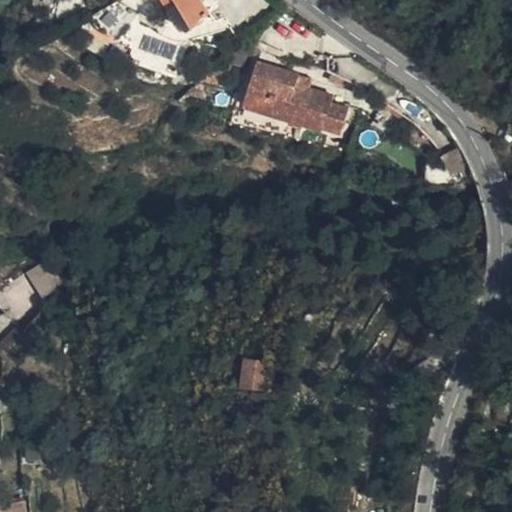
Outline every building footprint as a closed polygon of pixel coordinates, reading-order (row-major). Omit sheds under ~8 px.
[(188,12),(206,0),(180,0),(179,1),(188,12)] [(199,27),(224,11),(214,0),(206,0),(188,12),(199,27)] [(269,78),(265,87),(300,97),(306,98),(309,92),(269,78)] [(300,97),(265,87),(252,122),(329,149),(332,144),(345,149),(353,128),(339,123),(341,112),(319,103),(306,98),(300,97)] [(309,92),(306,98),(319,103),(320,97),(309,92)] [(49,253),(29,266),(49,297),(64,277),(49,253)] [(0,339),(0,349),(1,350),(23,328),(17,322),(0,339)] [(241,358),(238,387),(261,390),(264,360),(241,358)] [(28,438),(30,453),(41,451),(40,437),(28,438)] [(0,497),(0,511),(29,511),(27,494),(0,497)]
